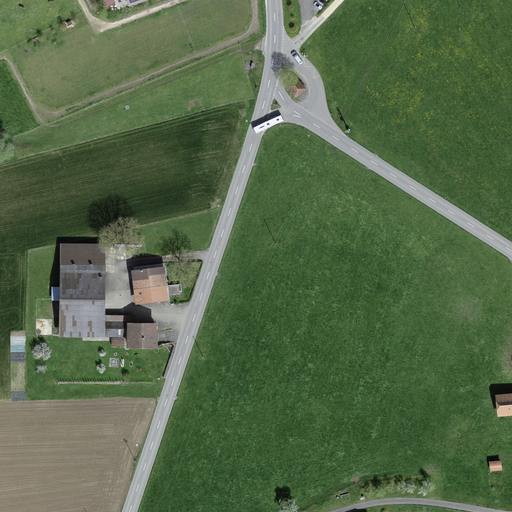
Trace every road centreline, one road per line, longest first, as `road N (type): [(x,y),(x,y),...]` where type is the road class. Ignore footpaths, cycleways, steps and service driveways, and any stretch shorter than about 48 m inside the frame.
road 1 (secondary): [(129,511),(264,99)]
road 2 (tertiary): [(264,99),(511,250)]
